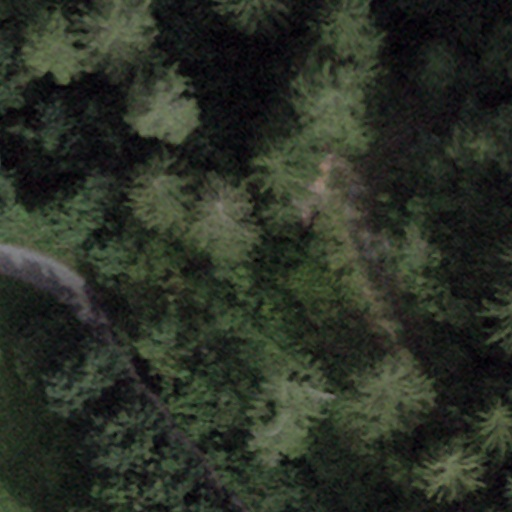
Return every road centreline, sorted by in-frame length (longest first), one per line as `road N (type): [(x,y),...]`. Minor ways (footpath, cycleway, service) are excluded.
road 1 (track): [(509,511),(378,286),(362,213),(381,163),(435,121),(511,110)]
road 2 (track): [(0,255),(76,284),(178,462),(223,511)]
